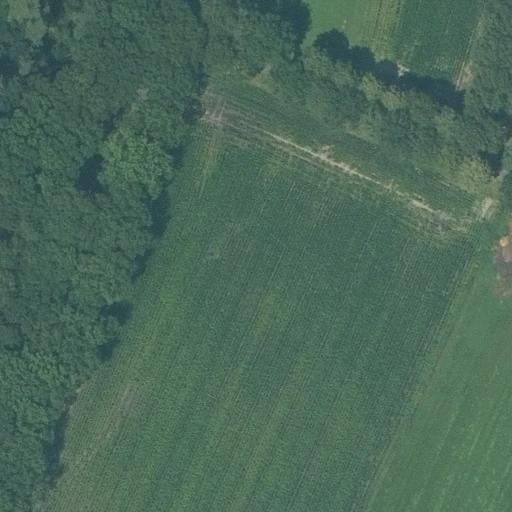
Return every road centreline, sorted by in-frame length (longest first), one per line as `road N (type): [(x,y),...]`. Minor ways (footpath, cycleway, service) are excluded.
road 1 (tertiary): [(0,449),(88,247),(152,18)]
road 2 (unclassified): [(511,183),(152,18)]
